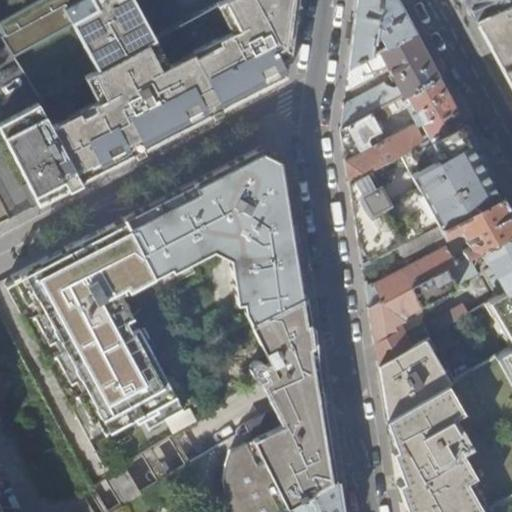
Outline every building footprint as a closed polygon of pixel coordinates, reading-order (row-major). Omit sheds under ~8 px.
[(122,0),(59,36),(82,77),(90,73),(130,52),(146,43),(225,1),(226,0),(122,0)] [(192,53),(221,107),(245,94),(284,74),(280,67),(283,65),(275,50),(283,46),(291,41),(296,0),(226,0),(225,1),(239,27),(192,53)] [(385,45),(412,30),(395,0),(356,0),(348,63),(348,65),(370,53),(372,40),(380,36),(385,45)] [(511,0),(464,0),(466,3),(474,19),(511,1),(511,0)] [(511,1),(474,19),(492,51),(500,65),(511,59),(511,66),(503,70),(511,87),(511,1)] [(372,75),(370,71),(380,66),(383,72),(388,69),(398,86),(395,88),(386,86),(384,83),(343,102),(340,131),(437,76),(425,53),(420,45),(412,30),(385,45),(370,53),(348,65),(345,89),(372,75)] [(130,52),(172,132),(188,123),(211,111),(210,109),(218,104),(220,107),(221,107),(192,53),(161,69),(146,43),(130,52)] [(94,101),(122,157),(134,151),(132,148),(137,146),(141,143),(143,147),(172,132),(130,52),(90,73),(103,97),(94,101)] [(463,123),(449,96),(437,76),(340,131),(346,168),(348,180),(370,169),(400,154),(463,123)] [(0,128),(27,183),(37,205),(53,197),(80,183),(78,180),(62,150),(63,149),(51,125),(38,100),(0,119),(0,128)] [(62,150),(78,180),(99,169),(122,157),(94,101),(91,103),(93,108),(69,121),(66,117),(51,125),(63,149),(62,150)] [(370,169),(348,180),(351,188),(353,194),(350,196),(359,252),(361,250),(364,256),(367,263),(361,266),(361,268),(402,246),(397,236),(410,229),(415,239),(502,193),(480,154),(463,123),(400,154),(416,186),(387,202),(370,169)] [(123,222),(151,272),(157,285),(191,267),(185,255),(207,243),(225,250),(232,294),(239,293),(240,297),(240,300),(250,321),(257,317),(305,293),(297,244),(292,210),(285,170),(283,156),(260,146),(225,164),(170,193),(121,218),(123,222)] [(37,205),(27,183),(21,186),(32,208),(37,205)] [(511,212),(511,210),(502,193),(415,239),(406,244),(410,253),(458,228),(463,236),(473,230),(476,235),(467,239),(469,246),(461,250),(464,256),(511,229),(511,212)] [(16,272),(9,276),(24,304),(29,302),(35,314),(31,316),(46,344),(50,342),(57,354),(53,357),(67,385),(73,382),(79,394),(74,397),(89,425),(95,422),(102,435),(138,416),(146,428),(180,411),(136,328),(128,332),(122,320),(126,309),(116,291),(151,272),(123,222),(111,228),(91,239),(89,235),(75,242),(64,248),(66,252),(48,261),(45,257),(16,272)] [(453,261),(410,284),(420,304),(420,305),(454,287),(453,284),(476,270),(471,261),(477,258),(497,294),(511,285),(511,229),(464,256),(453,261)] [(365,290),(368,307),(410,284),(453,261),(446,247),(365,290)] [(423,325),(421,323),(399,335),(397,330),(402,327),(400,322),(405,320),(405,314),(420,305),(420,304),(410,284),(368,307),(372,337),(376,364),(422,337),(428,333),(423,325)] [(511,285),(497,294),(488,299),(511,344),(511,285)] [(297,415),(240,441),(249,456),(324,414),(321,395),(315,357),(310,325),(305,293),(257,317),(254,330),(266,354),(254,359),(252,361),(250,364),(250,366),(251,371),(254,374),(257,375),(259,375),(263,374),(264,377),(276,371),(297,415)] [(428,333),(466,312),(461,304),(423,325),(428,333)] [(422,337),(376,364),(381,389),(381,393),(385,419),(390,417),(446,384),(422,337)] [(400,481),(412,502),(416,508),(408,511),(473,511),(511,490),(511,345),(446,384),(390,417),(399,434),(404,443),(395,448),(406,466),(410,475),(400,481)] [(266,487),(330,450),(327,430),(324,414),(249,456),(266,487)] [(234,511),(275,511),(279,510),(266,487),(249,456),(240,441),(228,447),(226,451),(224,459),(223,467),(223,475),(224,485),(227,497),(234,511)] [(279,510),(335,479),(332,464),(330,450),(266,487),(279,510)] [(335,479),(279,510),(280,511),(340,511),(338,500),(335,479)] [(511,511),(511,490),(473,511),(511,511)]
